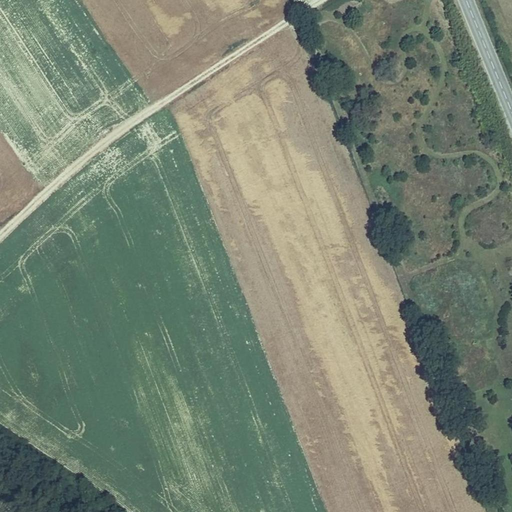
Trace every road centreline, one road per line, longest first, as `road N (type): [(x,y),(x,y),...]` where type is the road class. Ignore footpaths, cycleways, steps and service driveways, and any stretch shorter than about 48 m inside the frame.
road 1 (track): [(319,0),(106,139),(0,231)]
road 2 (tertiary): [(465,0),(511,112)]
